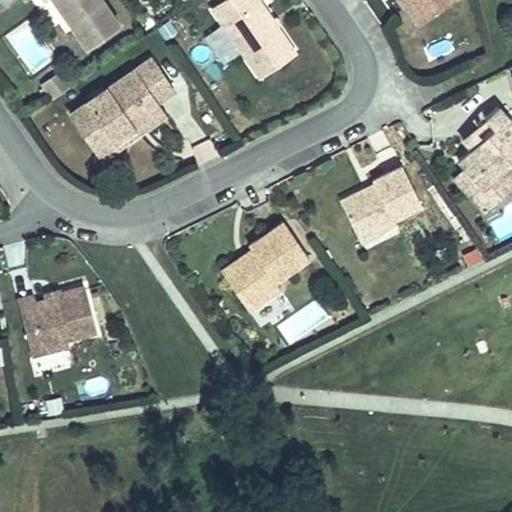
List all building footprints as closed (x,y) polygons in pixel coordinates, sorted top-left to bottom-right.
[(60,0),(87,39),(120,17),(108,0),(60,0)] [(266,0),(213,0),(262,68),(297,44),(266,0)] [(436,0),(416,0),(409,5),(417,17),(438,2),(436,0)] [(72,105),(94,137),(110,126),(114,132),(133,119),(129,113),(156,94),(173,83),(151,50),(72,105)] [(511,58),(501,64),(511,86),(511,58)] [(41,74),(53,91),(71,78),(59,62),(41,74)] [(94,137),(102,149),(164,106),(156,94),(129,113),(133,119),(114,132),(110,126),(94,137)] [(511,156),(511,113),(498,98),(485,109),(489,113),(494,119),(483,129),(469,141),(459,150),(466,158),(485,180),(510,158),(511,156)] [(489,113),(485,109),(460,131),(469,141),(483,129),(477,122),(489,113)] [(485,180),(466,158),(453,170),(483,205),(511,179),(511,160),(510,158),(485,180)] [(373,229),(389,220),(387,216),(415,202),(395,162),(366,176),(368,180),(370,184),(360,189),(358,184),(334,196),(350,229),(368,220),(373,229)] [(368,180),(358,184),(360,189),(370,184),(368,180)] [(503,238),(511,234),(511,215),(497,222),(503,238)] [(233,258),(230,254),(211,266),(239,307),(271,286),(266,278),(299,256),(274,218),(239,241),(242,245),(237,249),(240,254),(233,258)] [(350,229),(354,238),(373,229),(368,220),(350,229)] [(237,249),(230,254),(233,258),(240,254),(237,249)] [(30,288),(13,292),(27,345),(62,336),(60,329),(91,321),(81,278),(54,285),(55,289),(44,292),(32,295),(30,288)] [(42,285),(44,292),(55,289),(54,285),(54,282),(42,285)]
